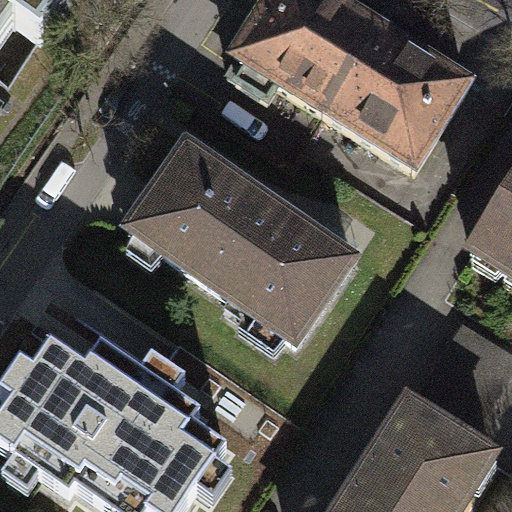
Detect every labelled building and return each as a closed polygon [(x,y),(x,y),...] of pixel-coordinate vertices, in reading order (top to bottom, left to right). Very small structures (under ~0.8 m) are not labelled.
[(0,0),(0,46),(12,30),(34,46),(66,0),(0,0)] [(324,123),(374,43),(353,30),(358,23),(321,0),(272,0),(232,65),(242,72),(233,87),(266,107),(275,93),(324,123)] [(374,43),(324,123),(414,179),(468,92),(394,46),(389,52),(374,43)] [(128,237),(293,352),(351,268),(186,153),(128,237)] [(511,194),(474,253),(511,277),(511,194)] [(142,511),(185,511),(233,443),(195,417),(188,428),(93,363),(99,353),(64,329),(4,416),(37,438),(32,445),(128,511),(135,511),(138,508),(142,511)] [(511,360),(464,330),(412,412),(467,447),(511,376),(511,360)] [(468,493),(489,461),(467,447),(412,412),(408,410),(343,511),(460,511),(471,495),(468,493)]
